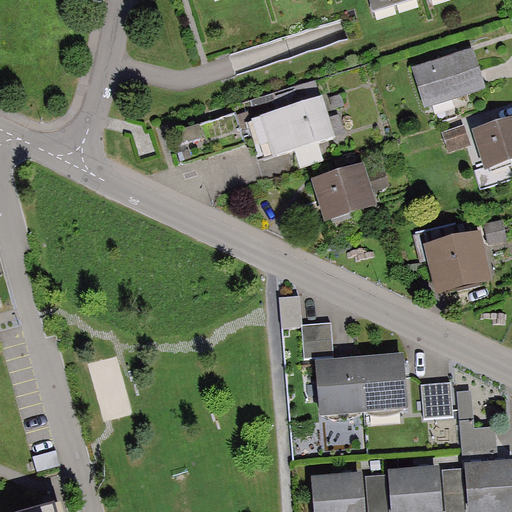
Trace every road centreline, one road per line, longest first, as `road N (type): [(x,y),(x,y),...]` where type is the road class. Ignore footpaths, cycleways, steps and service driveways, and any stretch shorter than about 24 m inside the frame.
road 1 (residential): [(511,372),(72,165)]
road 2 (residential): [(0,196),(89,511)]
road 3 (residential): [(120,0),(72,165)]
